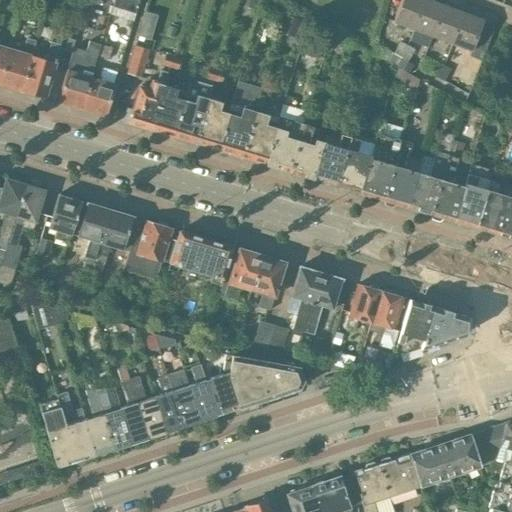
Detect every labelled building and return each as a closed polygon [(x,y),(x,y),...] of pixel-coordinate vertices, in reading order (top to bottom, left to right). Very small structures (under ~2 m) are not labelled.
[(116,0),(116,9),(138,11),(138,0),(116,0)] [(260,0),(248,0),(246,7),(258,11),(260,0)] [(401,0),(394,21),(414,29),(424,0),(401,0)] [(415,29),(410,40),(427,47),(432,35),(433,36),(445,6),(430,0),(424,0),(414,29),(415,29)] [(452,43),(464,13),(445,6),(433,36),(452,43)] [(150,39),(157,15),(147,12),(139,36),(150,39)] [(464,13),(452,43),(471,51),(469,56),(481,60),(493,27),(482,23),(483,20),(464,13)] [(287,15),(283,28),(297,32),(301,19),(287,15)] [(0,79),(0,84),(20,90),(32,54),(36,40),(27,37),(24,45),(26,49),(25,52),(10,47),(0,79)] [(405,44),(397,39),(390,50),(399,55),(405,44)] [(86,51),(85,52),(96,55),(100,44),(89,40),(86,51)] [(44,57),(32,54),(20,90),(44,97),(59,44),(52,41),(48,54),(45,53),(44,57)] [(100,44),(96,55),(109,59),(113,46),(100,43),(100,44)] [(0,79),(10,47),(0,44),(0,79)] [(413,49),(405,44),(399,55),(407,60),(413,49)] [(137,46),(128,72),(142,77),(151,50),(137,46)] [(57,101),(80,108),(90,76),(96,55),(85,52),(86,51),(73,47),(57,101)] [(171,66),(174,56),(166,54),(163,63),(171,66)] [(174,56),(171,66),(179,68),(181,58),(174,56)] [(414,64),(402,58),(398,65),(409,72),(414,64)] [(207,76),(215,79),(218,70),(220,61),(212,59),(207,76)] [(436,76),(443,65),(436,61),(429,72),(436,76)] [(450,69),(443,65),(436,76),(443,80),(450,69)] [(415,90),(419,78),(398,66),(392,83),(415,90)] [(100,79),(90,76),(80,108),(105,116),(114,83),(113,83),(116,71),(103,67),(100,79)] [(127,108),(123,121),(130,123),(129,125),(140,128),(140,126),(152,130),(166,83),(168,76),(169,72),(161,70),(159,78),(161,79),(160,82),(153,80),(150,88),(140,85),(133,110),(127,108)] [(218,70),(215,79),(222,81),(225,72),(218,70)] [(172,136),(174,136),(185,98),(176,95),(178,87),(170,85),(173,78),(168,76),(166,83),(152,130),(161,132),(160,134),(171,137),(172,136)] [(191,79),(185,98),(174,136),(174,137),(174,138),(184,141),(185,140),(197,143),(210,97),(208,96),(211,85),(191,79)] [(230,153),(241,157),(255,109),(260,93),(262,87),(238,80),(229,111),(218,149),(220,150),(219,152),(230,155),(230,153)] [(260,93),(268,96),(271,85),(264,83),(262,87),(260,93)] [(210,97),(197,143),(205,146),(205,148),(215,151),(216,149),(218,150),(218,149),(229,111),(220,108),(222,100),(210,97)] [(283,103),(276,126),(265,164),(289,171),(304,122),(307,110),(283,103)] [(255,109),(241,157),(252,160),(251,161),(262,164),(262,163),(265,164),(264,164),(265,164),(276,126),(266,122),(268,113),(255,109)] [(304,122),(289,171),(312,178),(323,140),(314,137),(313,143),(308,141),(313,125),(304,122)] [(507,126),(499,124),(495,136),(503,138),(507,126)] [(415,170),(403,205),(414,208),(416,213),(422,215),(426,212),(427,212),(452,139),(454,135),(442,131),(433,158),(421,155),(416,170),(415,170)] [(369,154),(357,191),(367,194),(368,199),(375,201),(379,198),(380,198),(399,139),(376,132),(369,154)] [(323,140),(312,178),(334,185),(350,136),(341,133),(337,144),(323,140)] [(350,136),(334,185),(357,191),(369,154),(355,150),(359,138),(350,136)] [(393,202),(403,205),(415,170),(401,166),(404,163),(410,143),(399,139),(380,198),(382,199),(383,203),(389,205),(393,202)] [(452,139),(427,212),(429,213),(430,217),(437,219),(441,216),(454,220),(465,185),(451,181),(464,143),(452,139)] [(454,220),(474,226),(487,188),(476,184),(478,176),(468,173),(465,185),(454,220)] [(6,216),(0,236),(0,258),(3,260),(26,183),(22,182),(20,179),(14,177),(11,179),(7,178),(3,191),(0,189),(0,210),(9,213),(8,216),(6,216)] [(474,226),(495,233),(508,194),(497,191),(500,182),(490,179),(487,188),(474,226)] [(511,181),(508,194),(495,233),(506,236),(507,239),(511,240),(511,181)] [(26,183),(3,260),(0,269),(0,286),(8,289),(22,243),(18,242),(24,221),(23,221),(24,218),(36,221),(38,213),(43,214),(47,204),(41,202),(45,190),(40,188),(39,185),(32,183),(29,184),(26,183)] [(69,241),(72,233),(81,200),(79,200),(78,197),(71,195),(68,196),(59,193),(49,227),(58,229),(56,237),(69,241)] [(97,253),(110,209),(101,206),(98,203),(93,201),(89,203),(88,202),(78,235),(90,239),(85,255),(87,256),(83,269),(92,271),(97,253)] [(97,253),(92,271),(101,274),(107,256),(111,244),(123,248),(130,250),(137,228),(130,226),(133,216),(131,215),(128,212),(123,211),(119,212),(110,209),(97,253)] [(130,250),(124,268),(156,278),(162,260),(169,262),(176,240),(169,238),(172,228),(169,227),(170,224),(160,221),(159,224),(147,220),(144,230),(137,228),(130,250)] [(176,240),(169,262),(223,278),(225,271),(233,246),(179,230),(176,240)] [(42,236),(38,250),(50,254),(54,240),(42,236)] [(239,285),(251,289),(261,254),(259,253),(258,250),(252,248),(248,250),(238,247),(230,273),(225,271),(223,278),(219,294),(235,299),(239,285)] [(263,254),(261,254),(251,289),(262,292),(258,306),(270,310),(285,261),(274,258),(272,254),(266,252),(263,254)] [(303,331),(319,271),(310,268),(308,264),(302,263),(298,265),(297,265),(288,295),(299,298),(291,327),(303,331)] [(328,274),(319,271),(303,331),(313,334),(321,305),(332,308),(340,278),(339,277),(337,273),(331,271),(328,274)] [(17,279),(14,290),(23,293),(26,282),(17,279)] [(370,322),(380,289),(378,288),(377,286),(370,283),(367,286),(357,283),(344,326),(353,329),(357,318),(370,322)] [(381,289),(380,289),(370,322),(383,326),(378,344),(395,349),(409,301),(402,299),(403,296),(392,293),(391,290),(384,287),(381,289)] [(27,310),(23,296),(9,293),(14,313),(27,310)] [(432,305),(409,299),(409,301),(395,349),(393,356),(420,347),(432,305)] [(38,329),(57,324),(52,306),(31,301),(30,301),(38,329)] [(432,305),(420,347),(460,335),(463,333),(464,330),(464,318),(464,316),(462,314),(455,312),(455,311),(441,306),(441,308),(432,305)] [(95,324),(93,317),(84,315),(73,312),(77,329),(87,326),(95,324)] [(0,349),(22,344),(14,314),(0,318),(0,349)] [(266,345),(273,322),(258,317),(251,341),(266,345)] [(287,326),(273,322),(266,345),(280,350),(287,326)] [(332,341),(340,343),(343,333),(335,331),(332,341)] [(175,339),(155,334),(158,348),(176,343),(175,339)] [(155,336),(147,338),(150,351),(159,349),(155,336)] [(351,369),(355,356),(334,351),(331,364),(351,369)] [(221,412),(239,406),(228,374),(231,360),(232,354),(226,353),(222,372),(210,376),(221,412)] [(298,367),(232,354),(231,360),(228,374),(239,406),(297,387),(302,379),(298,367)] [(357,371),(367,373),(370,360),(360,358),(357,371)] [(196,382),(188,384),(199,419),(216,414),(200,364),(191,367),(196,382)] [(119,408),(131,442),(148,436),(128,379),(123,366),(115,368),(127,405),(119,408)] [(174,372),(165,375),(182,425),(199,419),(188,384),(183,369),(174,372)] [(160,394),(153,396),(165,431),(182,425),(165,375),(155,379),(160,394)] [(128,379),(148,436),(165,431),(153,396),(145,399),(137,376),(128,379)] [(112,448),(94,391),(92,384),(88,385),(89,389),(84,391),(92,416),(84,419),(95,453),(112,448)] [(112,386),(94,391),(113,448),(131,442),(119,408),(112,386)] [(66,391),(55,395),(57,398),(76,459),(95,453),(84,419),(81,408),(72,410),(66,391)] [(57,465),(76,459),(57,398),(38,404),(46,431),(57,465)] [(503,438),(500,449),(498,461),(505,463),(511,464),(511,418),(507,421),(507,422),(504,423),(506,429),(503,438)] [(483,430),(490,453),(500,449),(503,438),(506,429),(504,423),(483,430)] [(500,449),(490,453),(483,430),(469,435),(468,435),(478,465),(498,461),(500,449)] [(478,465),(468,435),(409,453),(419,484),(478,465)] [(401,456),(377,464),(387,494),(413,486),(419,484),(409,453),(401,456)] [(489,507),(511,511),(511,464),(505,463),(500,482),(493,480),(487,507),(489,507)] [(377,464),(354,471),(360,490),(357,491),(361,503),(363,511),(390,511),(391,509),(387,494),(377,464)] [(313,485),(310,486),(318,511),(345,511),(344,508),(347,507),(357,504),(352,489),(355,488),(351,476),(341,479),(339,476),(324,481),(323,478),(312,481),(313,485)] [(318,511),(310,485),(285,492),(291,511),(318,511)] [(268,511),(265,500),(245,506),(246,511),(268,511)]
